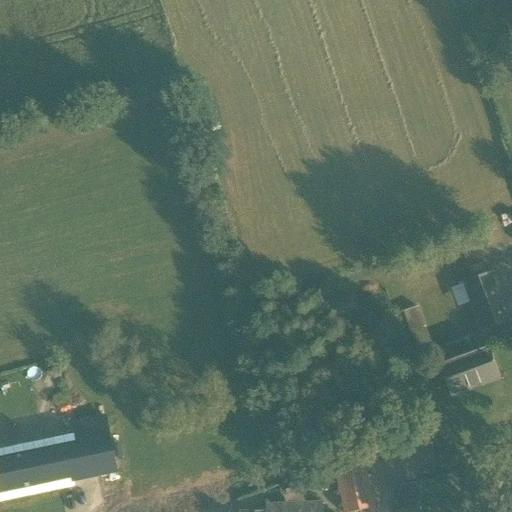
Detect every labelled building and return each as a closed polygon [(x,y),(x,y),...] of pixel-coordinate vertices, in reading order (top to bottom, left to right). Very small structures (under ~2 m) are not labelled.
[(510,320),(493,273),(465,283),(482,330),(510,320)] [(500,379),(488,346),(440,364),(451,396),(500,379)] [(0,495),(116,471),(105,418),(74,424),(77,440),(0,456),(0,495)] [(334,462),(343,511),(354,511),(374,508),(363,457),(334,462)] [(287,496),(305,490),(302,480),(284,485),(287,496)] [(403,485),(396,500),(396,503),(407,504),(406,511),(418,511),(420,506),(419,506),(421,483),(403,485)]
